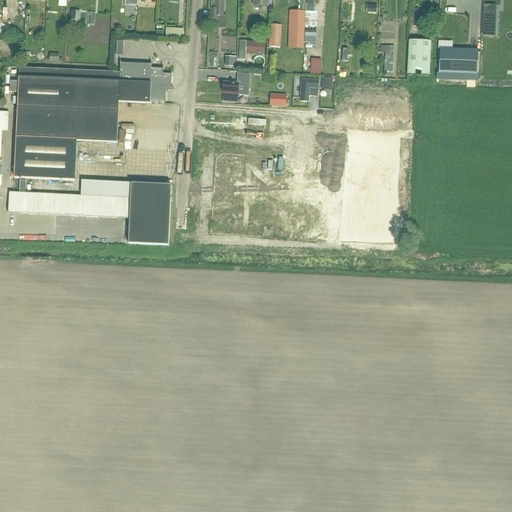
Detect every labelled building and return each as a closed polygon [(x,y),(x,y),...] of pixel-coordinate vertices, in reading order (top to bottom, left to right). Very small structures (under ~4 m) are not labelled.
[(210,26),(210,29),(218,29),(219,21),(219,17),(223,17),(223,16),(224,0),(223,0),(211,0),(211,9),(211,10),(210,17),(210,21),(210,26)] [(484,11),(483,31),(495,31),(496,12),(484,11)] [(71,12),(71,21),(79,21),(79,12),(71,12)] [(303,50),(304,12),(289,12),(288,49),(303,50)] [(270,48),(280,49),(281,27),(271,26),(270,48)] [(166,29),(166,38),(183,39),(183,30),(166,29)] [(408,41),(406,75),(429,76),(430,42),(408,41)] [(253,43),(251,55),(263,56),(264,44),(259,43),(253,43)] [(386,47),(381,47),(380,54),(385,54),(384,73),(393,74),(394,48),(386,47)] [(478,52),(440,50),(439,75),(477,76),(478,52)] [(321,74),(321,60),(308,59),(308,74),(321,74)] [(120,74),(19,69),(16,137),(14,180),(75,182),(77,142),(117,144),(119,104),(150,105),(150,102),(166,103),(166,91),(168,91),(168,88),(171,88),(172,76),(164,76),(164,69),(152,69),(152,66),(120,64),(120,74)] [(239,104),(239,97),(239,96),(249,96),(251,76),(239,75),(238,84),(224,83),(224,94),(225,94),(224,103),(239,104)] [(323,79),(323,88),(333,89),(333,80),(323,79)] [(319,81),(301,80),(300,103),(309,103),(309,98),(318,98),(319,81)] [(18,94),(19,83),(10,82),(10,93),(18,94)] [(270,107),(286,108),(286,101),(287,96),(270,95),(270,107)] [(169,247),(171,187),(131,185),(128,245),(169,247)] [(129,220),(130,200),(9,194),(8,214),(129,220)]
